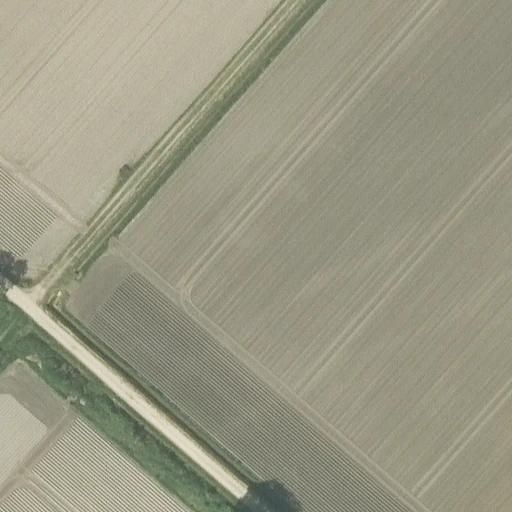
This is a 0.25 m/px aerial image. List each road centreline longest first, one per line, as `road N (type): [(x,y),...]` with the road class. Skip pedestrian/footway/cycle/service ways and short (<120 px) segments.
road 1 (track): [(32,312),(306,0)]
road 2 (track): [(32,312),(261,511)]
